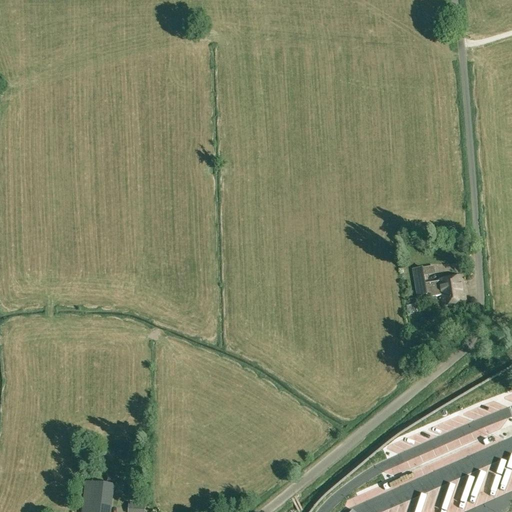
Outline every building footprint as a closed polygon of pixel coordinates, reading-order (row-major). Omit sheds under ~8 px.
[(417,298),(426,295),(425,284),(424,276),(423,268),(422,267),(412,269),(417,298)] [(425,284),(426,295),(427,298),(441,296),(442,308),(466,304),(462,277),(438,281),(438,282),(425,284)] [(418,453),(405,459),(408,467),(406,468),(409,475),(425,468),(418,453)] [(383,475),(373,481),(376,487),(386,482),(383,475)] [(111,511),(115,486),(85,482),(81,511),(111,511)] [(137,496),(138,486),(130,485),(129,496),(137,496)] [(344,511),(351,504),(346,501),(336,511),(344,511)]
